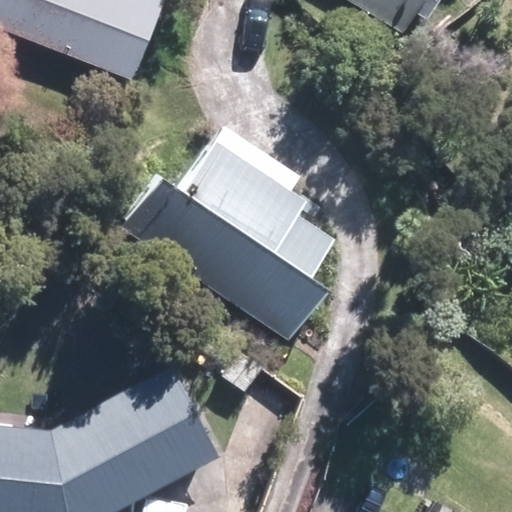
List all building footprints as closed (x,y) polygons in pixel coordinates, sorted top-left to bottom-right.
[(156,0),(0,0),(0,20),(129,71),(156,0)] [(420,0),(346,0),(403,31),(420,0)] [(123,220),(271,325),(287,337),(330,276),(314,264),(350,214),(202,109),(123,220)] [(0,511),(107,511),(220,455),(171,358),(46,421),(0,417),(0,511)] [(464,511),(447,502),(441,511),(464,511)]
